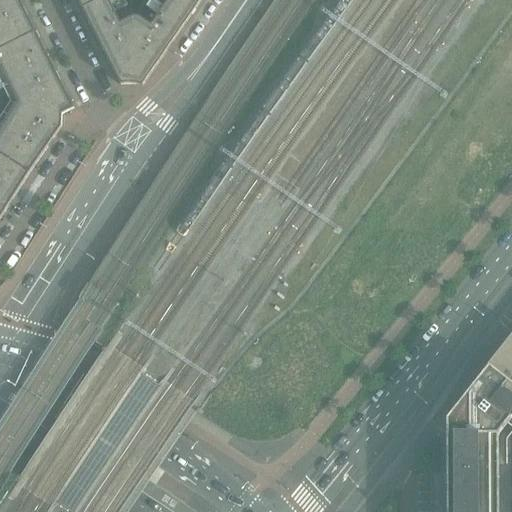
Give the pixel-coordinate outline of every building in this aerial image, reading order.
[(0,0),(0,50),(35,33),(22,6),(19,0),(0,0)] [(77,0),(82,10),(101,0),(77,0)] [(136,47),(137,17),(134,17),(120,24),(115,13),(128,7),(123,0),(101,0),(82,10),(100,45),(120,86),(142,87),(149,77),(132,65),(137,59),(131,55),(136,47)] [(149,77),(190,18),(163,0),(151,0),(147,8),(158,16),(151,26),(141,19),(137,17),(136,47),(131,55),(137,59),(132,65),(149,77)] [(163,0),(190,18),(202,0),(163,0)] [(74,109),(53,68),(35,33),(0,50),(0,70),(16,103),(27,98),(31,105),(44,99),(47,106),(56,102),(59,107),(60,106),(65,114),(74,109)] [(511,36),(469,90),(482,100),(511,124),(511,36)] [(48,147),(61,128),(62,115),(65,114),(60,106),(59,107),(56,102),(47,106),(44,99),(31,105),(27,98),(16,103),(0,129),(0,155),(29,176),(48,147)] [(0,220),(10,204),(12,201),(29,176),(0,155),(0,220)] [(0,434),(84,303),(81,301),(80,301),(0,424),(0,434)] [(86,321),(0,455),(0,461),(89,323),(86,321)] [(97,328),(0,479),(0,484),(3,486),(10,475),(94,344),(102,331),(97,328)] [(511,337),(489,367),(488,368),(511,386),(511,337)] [(494,511),(495,463),(495,436),(497,436),(497,433),(511,414),(511,386),(488,368),(447,420),(447,511),(494,511)] [(143,377),(57,504),(69,511),(76,511),(159,388),(143,377)]
